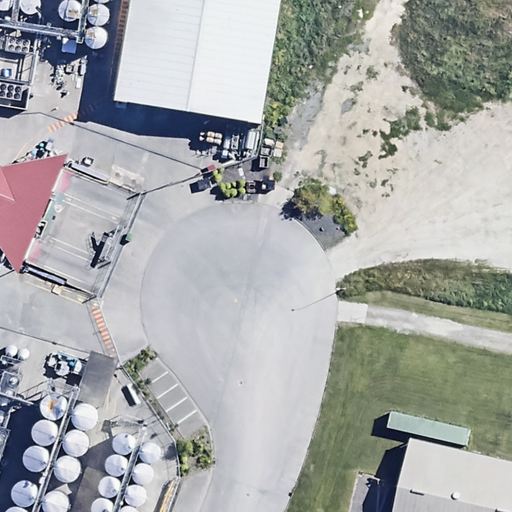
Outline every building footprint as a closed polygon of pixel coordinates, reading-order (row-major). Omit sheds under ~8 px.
[(0,0),(0,13),(36,18),(38,0),(0,0)] [(104,53),(111,0),(62,0),(60,21),(84,24),(80,50),(104,53)] [(270,0),(116,0),(102,89),(252,113),(270,0)] [(0,169),(0,248),(17,272),(63,156),(0,169)] [(65,511),(99,408),(45,390),(4,511),(65,511)] [(116,419),(114,428),(88,511),(141,511),(161,448),(142,442),(146,428),(116,419)] [(389,511),(511,511),(511,459),(406,436),(389,511)]
